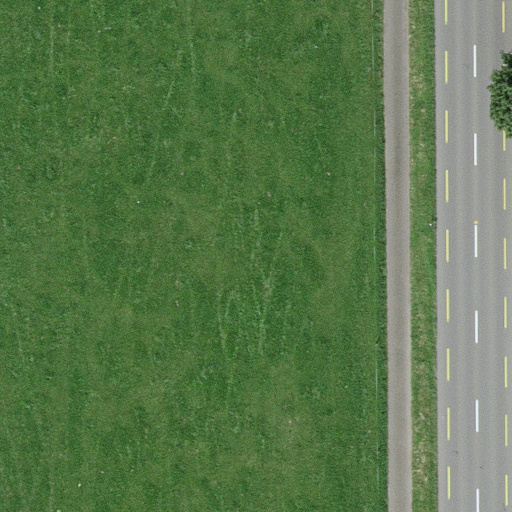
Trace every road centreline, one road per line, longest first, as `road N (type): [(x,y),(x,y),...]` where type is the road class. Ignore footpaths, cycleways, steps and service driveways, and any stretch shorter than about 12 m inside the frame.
road 1 (secondary): [(484,511),(479,0)]
road 2 (track): [(402,0),(406,511)]
